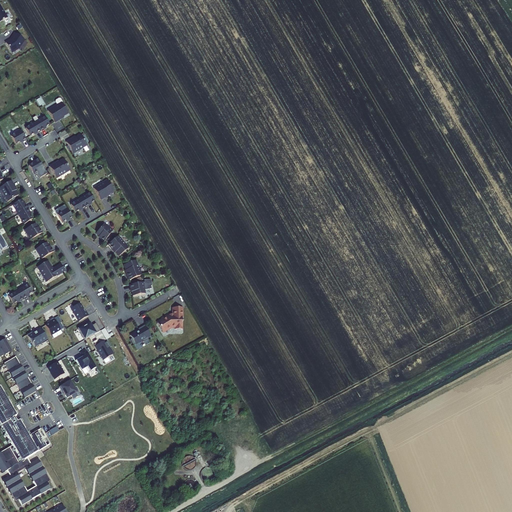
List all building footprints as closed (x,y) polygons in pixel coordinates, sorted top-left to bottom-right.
[(0,23),(8,18),(0,5),(0,23)] [(14,34),(10,40),(5,43),(11,53),(19,49),(24,40),(14,34)] [(63,117),(68,114),(61,103),(62,102),(60,99),(58,98),(55,100),(55,102),(57,105),(47,111),(54,123),(60,120),(59,119),(63,117)] [(44,117),(35,123),(40,131),(43,129),(45,127),(49,125),(44,117)] [(35,123),(25,129),(30,136),(34,134),(36,133),(40,131),(35,123)] [(17,132),(23,141),(26,140),(20,130),(17,132)] [(23,141),(17,132),(10,136),(15,144),(19,142),(22,141),(22,142),(23,141)] [(72,140),(71,139),(66,142),(73,154),(86,146),(80,135),(75,138),(72,140)] [(34,161),(40,171),(43,169),(37,159),(34,161)] [(55,164),(54,164),(49,167),(56,179),(70,171),(63,160),(58,162),(55,164)] [(40,171),(34,161),(35,162),(32,164),(28,166),(33,175),(37,172),(40,171)] [(43,169),(37,172),(40,178),(46,174),(43,169)] [(11,181),(0,187),(0,189),(7,202),(18,195),(16,190),(14,187),(11,181)] [(93,189),(100,201),(106,197),(105,197),(109,195),(114,192),(107,181),(93,189)] [(65,203),(74,197),(71,191),(61,197),(65,203)] [(90,193),(80,199),(85,208),(89,206),(88,205),(94,201),(90,193)] [(82,210),(85,208),(80,199),(70,205),(75,213),(81,209),(82,210)] [(18,215),(28,209),(26,206),(25,206),(23,204),(21,200),(12,205),(18,215)] [(28,209),(18,215),(24,225),(32,219),(30,216),(29,213),(30,212),(28,209)] [(67,210),(64,211),(69,220),(72,218),(67,210)] [(69,220),(64,211),(57,215),(62,223),(66,221),(68,219),(69,220)] [(24,230),(30,240),(42,233),(40,230),(39,230),(38,228),(35,224),(24,230)] [(99,237),(101,239),(100,239),(103,242),(112,231),(104,224),(95,234),(99,237)] [(128,248),(118,236),(107,245),(111,250),(112,249),(115,252),(118,257),(128,248)] [(47,243),(35,249),(41,259),(53,252),(51,249),(50,249),(49,246),(47,243)] [(37,267),(46,282),(65,271),(60,264),(52,269),(48,261),(37,267)] [(126,275),(128,281),(141,276),(135,261),(123,265),(125,271),(127,274),(126,275)] [(151,289),(151,286),(152,286),(151,279),(145,280),(145,283),(143,283),(144,290),(151,289)] [(144,290),(143,283),(129,286),(130,289),(131,289),(132,293),(132,296),(145,294),(144,290)] [(27,285),(18,291),(23,300),(26,298),(26,297),(28,295),(32,293),(27,285)] [(18,291),(8,297),(13,304),(16,302),(19,301),(19,302),(23,300),(18,291)] [(80,304),(71,309),(78,322),(88,316),(86,312),(85,312),(80,304)] [(157,324),(162,332),(171,327),(175,327),(175,328),(175,330),(182,330),(182,318),(181,308),(173,308),(173,317),(168,317),(167,318),(166,316),(161,319),(162,320),(157,324)] [(50,320),(51,323),(46,326),(51,335),(60,330),(53,318),(50,320)] [(89,322),(78,329),(84,340),(100,331),(96,324),(92,326),(89,322)] [(135,333),(130,336),(132,339),(130,340),(133,346),(143,341),(144,342),(148,339),(147,338),(150,336),(144,326),(138,329),(139,331),(136,334),(135,333)] [(48,341),(40,327),(34,331),(36,332),(31,335),(31,333),(26,336),(31,344),(33,342),(35,346),(41,343),(42,344),(48,341)] [(0,357),(11,351),(5,339),(0,342),(0,357)] [(101,343),(95,346),(94,344),(89,347),(98,363),(108,358),(104,352),(105,351),(101,343)] [(91,370),(81,353),(76,356),(78,360),(71,364),(74,368),(75,368),(78,372),(84,369),(86,373),(91,370)] [(36,392),(16,358),(4,365),(25,399),(36,392)] [(64,374),(57,362),(47,368),(50,373),(51,372),(55,379),(64,374)] [(0,439),(6,450),(0,453),(0,470),(2,473),(6,471),(10,476),(2,480),(14,502),(19,500),(22,506),(50,489),(47,483),(50,481),(38,460),(30,464),(27,457),(47,446),(38,431),(31,434),(29,435),(28,436),(7,401),(0,388),(0,439)] [(9,400),(7,401),(28,436),(29,435),(9,400)] [(59,431),(57,427),(47,433),(49,437),(59,431)]
